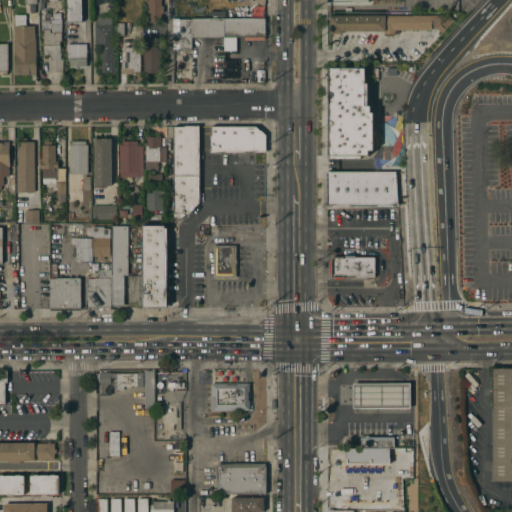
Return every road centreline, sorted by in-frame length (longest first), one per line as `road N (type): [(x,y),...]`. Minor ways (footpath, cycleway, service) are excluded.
road 1 (residential): [(296,102),(0,105)]
road 2 (motorway): [(417,122),(427,331)]
road 3 (motorway): [(449,332),(443,157)]
road 4 (motorway): [(437,350),(443,471),(459,511)]
road 5 (residential): [(79,349),(78,511)]
road 6 (primary): [(159,332),(0,331)]
road 7 (motorway): [(500,0),(441,67),(417,122)]
road 8 (primary): [(295,332),(159,332)]
road 9 (primary): [(427,331),(295,332)]
road 10 (motorway): [(443,157),(451,95),(479,71),(511,68)]
road 11 (primary): [(167,348),(295,348)]
road 12 (secondary): [(295,388),(295,511)]
